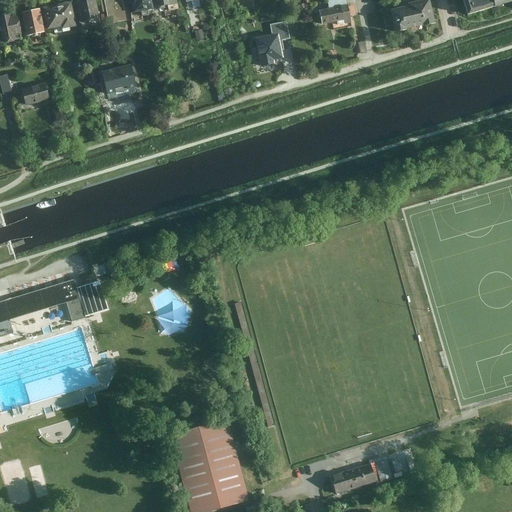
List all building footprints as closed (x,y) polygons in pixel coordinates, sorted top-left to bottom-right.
[(127,21),(122,0),(104,0),(110,25),(127,21)] [(152,0),(131,0),(135,15),(155,11),(152,0)] [(177,0),(156,0),(158,9),(159,9),(160,12),(166,10),(165,8),(169,7),(170,12),(180,10),(177,0)] [(347,0),(337,0),(329,2),(330,10),(320,12),(322,25),(346,20),(347,25),(353,24),(347,0)] [(462,0),(467,18),(496,10),(492,0),(462,0)] [(511,0),(492,0),(496,10),(511,5),(511,0)] [(99,20),(95,1),(78,5),(81,24),(99,20)] [(410,8),(391,12),(396,33),(434,25),(429,1),(409,5),(410,8)] [(72,5),(43,10),(48,32),(62,29),(62,32),(76,29),(72,5)] [(39,10),(21,13),(27,38),(45,35),(39,10)] [(10,17),(0,19),(0,24),(3,42),(7,41),(7,45),(14,44),(13,40),(22,39),(17,17),(10,19),(10,17)] [(277,36),(279,43),(291,40),(287,24),(271,27),(273,37),(277,36)] [(275,66),(284,64),(279,43),(277,36),(273,37),(255,40),(262,69),(262,72),(276,69),(275,66)] [(337,53),(328,53),(328,64),(337,63),(337,53)] [(131,70),(102,77),(107,95),(135,88),(131,70)] [(7,76),(0,77),(0,82),(3,96),(12,93),(7,76)] [(45,85),(22,91),(26,107),(49,101),(45,85)] [(93,297),(107,293),(102,277),(85,282),(88,290),(90,289),(93,297)] [(6,299),(0,300),(0,335),(13,332),(9,318),(66,301),(72,321),(86,317),(74,279),(6,299)] [(229,422),(170,438),(190,511),(222,511),(251,504),(229,422)] [(369,463),(328,476),(334,495),(375,482),(369,463)]
